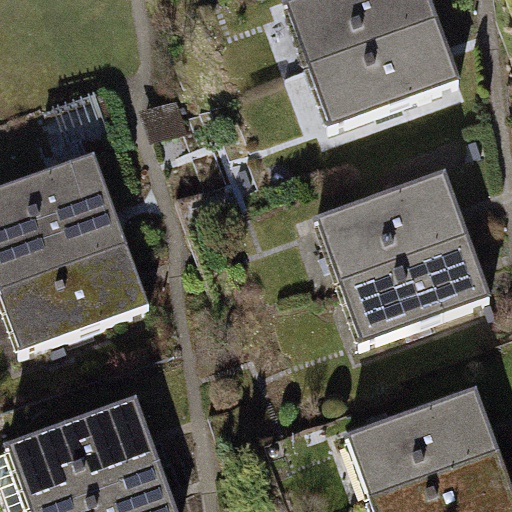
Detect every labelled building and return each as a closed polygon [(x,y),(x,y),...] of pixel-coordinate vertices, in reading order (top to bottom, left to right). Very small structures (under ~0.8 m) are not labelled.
[(436,28),(426,0),(322,0),(301,8),(322,69),(436,28)] [(295,13),(268,19),(282,77),(309,70),(295,13)] [(436,28),(322,69),(345,131),(459,90),(436,28)] [(0,257),(14,295),(127,253),(95,164),(0,198),(0,257)] [(467,244),(445,184),(331,225),(354,285),(467,244)] [(467,244),(354,285),(376,347),(489,306),(467,244)] [(150,315),(127,253),(14,295),(36,356),(150,315)] [(476,400),(362,441),(385,502),(498,461),(476,400)] [(0,490),(7,511),(40,511),(45,510),(158,470),(136,409),(6,455),(7,458),(0,460),(0,490)] [(511,511),(511,500),(498,461),(385,502),(388,511),(511,511)] [(172,511),(158,470),(45,510),(45,511),(172,511)]
